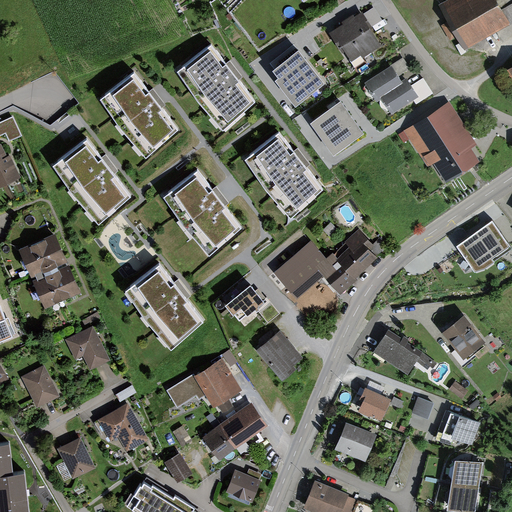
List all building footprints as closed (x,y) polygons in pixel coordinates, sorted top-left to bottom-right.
[(452,0),(442,6),(467,48),(511,21),(511,9),(508,11),(501,0),(452,0)] [(335,29),(357,63),(381,47),(359,13),(335,29)] [(324,80),(297,43),(272,61),(279,71),(276,73),(296,101),(324,80)] [(227,113),(251,95),(214,46),(190,65),(227,113)] [(402,80),(392,65),(368,80),(377,95),(382,93),(402,80)] [(147,141),(172,123),(137,73),(112,91),(147,141)] [(406,77),(402,80),(382,93),(391,107),(415,92),(406,77)] [(341,102),(310,124),(334,156),(364,134),(341,102)] [(443,156),(457,180),(488,160),(453,104),(412,130),(432,163),(443,156)] [(21,135),(13,116),(0,121),(0,133),(6,131),(10,139),(21,135)] [(289,214),(324,187),(279,128),(244,155),(289,214)] [(102,207),(127,189),(90,140),(65,158),(102,207)] [(2,143),(0,143),(0,187),(21,178),(10,153),(7,155),(2,143)] [(214,240),(239,222),(203,173),(178,191),(214,240)] [(458,240),(475,266),(510,243),(492,217),(458,240)] [(339,257),(353,274),(376,254),(368,246),(372,243),(360,230),(348,240),(352,245),(339,257)] [(54,235),(20,249),(33,279),(66,265),(54,235)] [(353,274),(339,257),(333,251),(326,258),(311,241),(278,270),(298,293),(324,271),(341,289),(356,277),(353,274)] [(178,332),(202,313),(163,265),(139,285),(178,332)] [(79,292),(68,266),(34,280),(45,307),(79,292)] [(265,298),(250,279),(224,299),(239,318),(255,306),(267,321),(280,312),(268,295),(265,298)] [(0,339),(14,334),(0,299),(0,339)] [(443,331),(463,359),(489,339),(469,312),(443,331)] [(93,324),(67,338),(81,366),(108,352),(93,324)] [(277,331),(257,348),(282,376),(301,359),(277,331)] [(392,333),(376,353),(416,383),(431,362),(392,333)] [(230,350),(223,355),(231,367),(238,362),(230,350)] [(223,359),(194,377),(206,396),(213,408),(242,390),(223,359)] [(48,366),(24,379),(41,409),(65,396),(48,366)] [(206,396),(194,377),(192,374),(166,391),(177,408),(197,396),(199,400),(206,396)] [(363,398),(359,408),(381,418),(391,396),(365,384),(360,396),(363,398)] [(121,398),(137,391),(134,385),(118,392),(121,398)] [(434,401),(418,395),(413,411),(428,417),(434,401)] [(251,402),(221,424),(235,443),(265,422),(251,402)] [(132,405),(104,419),(122,454),(150,439),(132,405)] [(481,420),(451,409),(443,432),(472,442),(481,420)] [(221,424),(206,434),(220,453),(235,443),(221,424)] [(382,439),(353,425),(341,452),(370,466),(382,439)] [(183,426),(173,432),(182,447),(192,441),(183,426)] [(57,446),(73,477),(96,466),(81,435),(57,446)] [(192,471),(181,451),(165,460),(176,479),(192,471)] [(456,459),(453,482),(477,486),(481,463),(456,459)] [(21,461),(0,463),(0,511),(20,511),(26,511),(21,461)] [(234,467),(224,491),(254,502),(263,478),(234,467)] [(149,511),(163,489),(145,478),(129,503),(143,511),(149,511)] [(315,481),(304,509),(311,511),(342,511),(343,511),(342,511),(351,511),(356,500),(348,497),(349,494),(315,481)] [(453,482),(449,506),(473,510),(477,486),(453,482)] [(175,511),(182,501),(163,489),(149,511),(175,511)] [(200,511),(182,501),(175,511),(200,511)]
